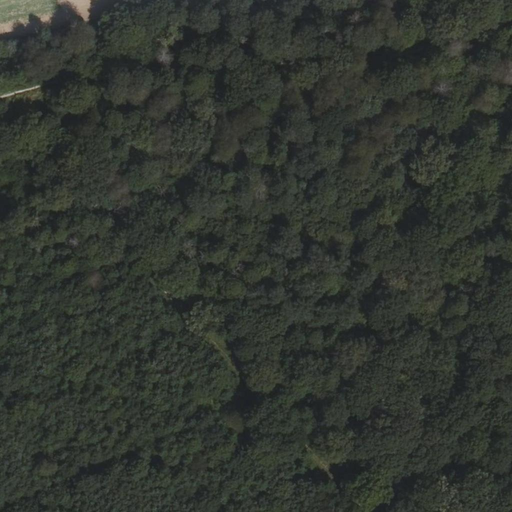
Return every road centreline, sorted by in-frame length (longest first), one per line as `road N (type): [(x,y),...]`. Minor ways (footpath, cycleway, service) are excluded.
road 1 (unknown): [(0,100),(29,84),(277,59),(511,0)]
road 2 (track): [(174,0),(0,35)]
